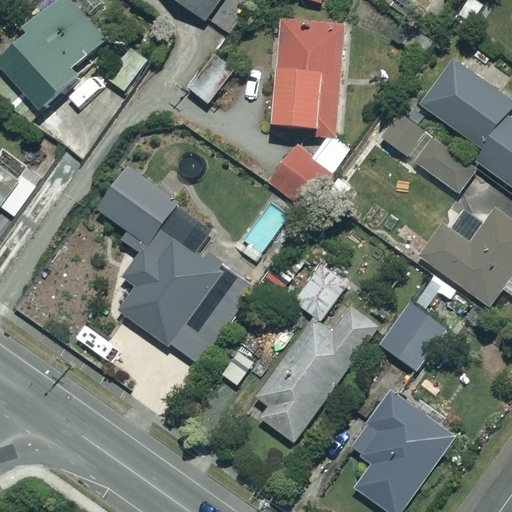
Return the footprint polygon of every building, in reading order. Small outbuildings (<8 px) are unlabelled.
[(65,0),(59,0),(0,55),(0,63),(5,69),(0,74),(0,93),(31,127),(84,77),(77,70),(106,43),(65,0)] [(221,0),(174,0),(206,22),(221,0)] [(348,27),(282,20),(271,125),(337,132),(348,27)] [(480,149),(507,115),(511,107),(511,103),(450,61),(418,108),(480,149)] [(471,163),(480,171),(511,192),(511,118),(507,115),(480,149),(471,163)] [(480,171),(471,163),(401,116),(383,143),(462,196),(480,171)] [(349,152),(329,138),(312,161),(295,149),(270,184),(307,211),(349,152)] [(17,213),(33,191),(0,166),(0,159),(4,154),(0,151),(0,208),(4,204),(17,213)] [(213,227),(128,170),(100,211),(130,232),(123,241),(142,254),(126,279),(138,287),(120,313),(199,366),(250,290),(195,253),(213,227)] [(452,231),(444,225),(421,258),(491,307),(503,289),(511,295),(511,221),(497,211),(487,224),(467,209),(452,231)] [(345,285),(313,265),(290,301),(323,321),(345,285)] [(446,333),(410,303),(378,342),(414,372),(446,333)] [(378,325),(349,305),(329,333),(312,321),(258,399),(271,408),(263,420),(296,444),(378,325)] [(386,511),(399,511),(454,441),(392,394),(352,447),(373,464),(355,488),(386,511)]
